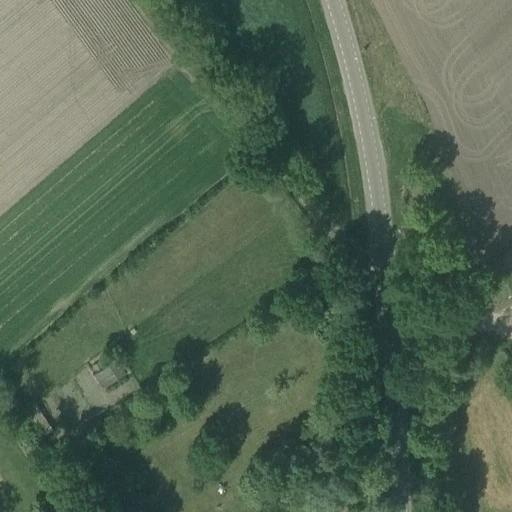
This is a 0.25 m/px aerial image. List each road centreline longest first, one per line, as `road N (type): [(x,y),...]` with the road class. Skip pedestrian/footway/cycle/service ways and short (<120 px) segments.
road 1 (tertiary): [(393,389),(367,143),(331,0)]
road 2 (track): [(142,0),(317,217),(382,269)]
road 3 (unclassified): [(393,389),(480,322),(511,326)]
road 4 (tertiary): [(399,511),(393,389)]
